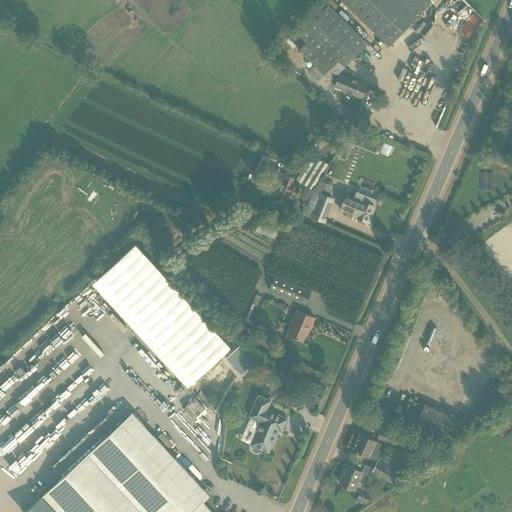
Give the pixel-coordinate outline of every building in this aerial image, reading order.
[(341,0),(382,38),(389,45),(431,2),(428,0),(341,0)] [(329,5),(299,35),(307,43),(300,50),(315,65),(308,72),(317,81),(325,73),(332,80),(344,66),(367,43),(360,36),(329,5)] [(360,59),(368,66),(371,62),(363,55),(360,59)] [(290,56),(286,59),(294,68),(298,64),(290,56)] [(366,85),(339,74),(334,86),(361,97),(366,85)] [(353,126),(350,134),(378,146),(382,138),(353,126)] [(395,156),(398,146),(386,143),(383,153),(395,156)] [(342,150),(340,155),(346,159),(349,154),(342,150)] [(313,162),(308,159),(295,180),(312,190),(328,164),(316,157),(313,162)] [(255,172),(251,180),(258,183),(262,175),(255,172)] [(284,202),(287,194),(295,197),(300,187),(292,183),(294,178),(280,173),(277,182),(274,189),(279,191),(275,199),(284,202)] [(315,190),(309,203),(316,205),(314,211),(327,216),(334,198),(327,196),(331,184),(319,180),(315,190)] [(306,187),(302,194),(309,198),(312,191),(306,187)] [(346,195),(340,210),(357,217),(356,219),(358,220),(364,223),(366,220),(369,222),(371,216),(368,214),(372,205),(371,205),(373,200),(357,193),(354,198),(346,195)] [(266,212),(279,217),(283,205),(271,200),(266,212)] [(264,221),(259,233),(278,242),(283,229),(264,221)] [(185,226),(179,230),(185,239),(190,235),(185,226)] [(101,280),(105,286),(116,280),(113,273),(101,280)] [(269,290),(305,305),(311,291),(275,275),(269,290)] [(82,301),(90,310),(103,300),(95,291),(82,301)] [(256,294),(248,311),(251,312),(254,305),(256,306),(261,296),(256,294)] [(314,318),(305,314),(297,310),(287,334),(293,337),(302,341),(309,325),(311,326),(314,318)] [(269,333),(264,338),(270,344),(275,338),(269,333)] [(33,356),(51,344),(45,335),(27,347),(33,356)] [(241,344),(232,353),(244,366),(254,357),(241,344)] [(57,374),(65,371),(59,359),(52,362),(57,374)] [(95,371),(108,381),(113,374),(99,364),(95,371)] [(232,369),(223,377),(229,384),(238,377),(232,369)] [(503,380),(487,392),(494,402),(510,390),(503,380)] [(258,396),(249,417),(261,422),(251,445),(259,448),(268,452),(276,434),(275,433),(277,429),(282,431),(287,419),(278,415),(266,410),(270,401),(258,396)] [(446,445),(453,428),(457,419),(425,404),(424,406),(414,401),(405,421),(415,426),(413,429),(446,445)] [(43,495),(58,511),(210,511),(202,502),(209,495),(202,488),(132,412),(43,495)] [(192,430),(205,452),(215,446),(211,439),(218,435),(215,431),(225,425),(218,414),(192,430)] [(377,437),(395,445),(399,437),(381,429),(377,437)] [(379,460),(383,452),(378,450),(381,444),(376,441),(359,434),(353,449),(356,450),(356,451),(358,452),(358,451),(367,455),(371,457),(371,456),(379,460)] [(421,448),(418,453),(425,457),(427,451),(421,448)] [(27,462),(35,470),(40,465),(29,452),(23,457),(27,462)] [(373,472),(393,484),(399,474),(379,462),(373,472)] [(365,484),(372,467),(365,464),(361,471),(346,465),(339,482),(348,486),(355,489),(359,481),(365,484)] [(370,496),(360,492),(357,499),(358,499),(357,501),(365,505),(366,503),(367,503),(370,496)]
